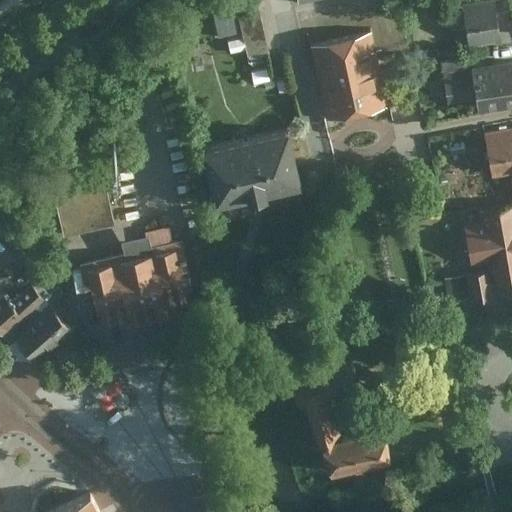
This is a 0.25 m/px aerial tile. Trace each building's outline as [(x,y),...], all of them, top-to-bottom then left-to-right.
[(502,40),(495,1),(453,9),(460,47),(502,40)] [(270,53),(262,4),(212,13),(216,36),(245,31),(249,57),(270,53)] [(369,30),(309,45),(327,118),(387,104),(369,30)] [(511,106),(511,60),(445,70),(450,102),(477,98),(479,112),(511,106)] [(511,126),(482,132),(490,175),(511,170),(511,126)] [(299,179),(287,128),(205,147),(217,198),(299,179)] [(115,220),(105,166),(53,176),(64,230),(115,220)] [(43,255),(14,203),(0,210),(0,237),(17,269),(43,255)] [(511,275),(511,203),(456,213),(464,264),(444,267),(450,301),(491,294),(489,279),(511,275)] [(190,293),(177,241),(153,247),(165,299),(190,293)] [(153,247),(80,264),(96,334),(170,317),(165,299),(153,247)] [(0,328),(43,294),(36,285),(12,303),(3,291),(0,293),(0,328)] [(38,364),(75,334),(49,302),(12,332),(38,364)] [(364,381),(357,361),(331,369),(293,382),(300,404),(305,402),(321,453),(329,475),(394,454),(384,423),(347,435),(333,391),(364,381)] [(111,511),(92,480),(44,503),(48,511),(9,511),(0,498),(0,511),(111,511)]
